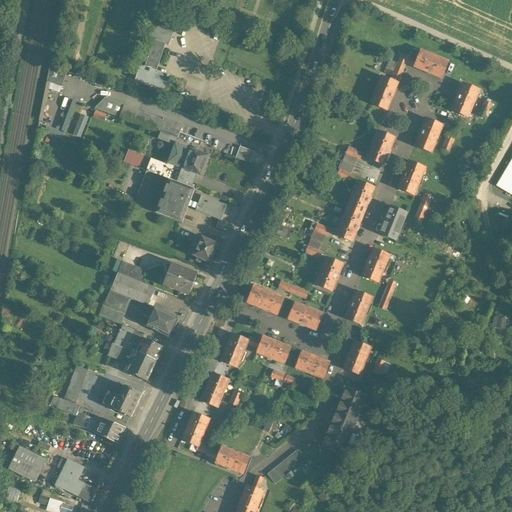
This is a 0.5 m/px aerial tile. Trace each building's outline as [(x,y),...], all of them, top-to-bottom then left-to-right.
[(161,0),(156,0),(149,21),(154,23),(161,0)] [(174,4),(161,0),(154,23),(173,29),(175,23),(168,21),(174,4)] [(154,23),(149,21),(143,38),(153,41),(165,45),(168,46),(174,30),(173,29),(154,23)] [(165,45),(153,41),(146,62),(158,66),(165,45)] [(420,52),(412,49),(409,58),(416,61),(420,52)] [(448,62),(420,51),(420,52),(416,61),(413,68),(425,73),(429,74),(441,79),(448,62)] [(409,58),(401,55),(399,62),(413,68),(416,61),(409,58)] [(398,64),(389,60),(384,74),(392,77),(397,64),(398,64)] [(392,77),(391,81),(397,84),(404,67),(397,64),(392,77)] [(169,76),(139,66),(135,81),(164,90),(169,76)] [(381,77),(370,105),(386,111),(391,99),(393,96),(392,96),(397,84),(391,81),(381,77)] [(462,84),(457,96),(455,99),(456,99),(451,111),(467,118),(479,91),(462,84)] [(124,105),(104,98),(94,109),(119,118),(123,107),(124,105)] [(485,101),(479,116),(485,118),(491,104),(485,101)] [(181,129),(123,107),(119,118),(160,134),(177,140),(181,129)] [(458,118),(449,114),(447,119),(456,123),(458,118)] [(442,126),(426,119),(421,131),(420,131),(419,134),(419,135),(414,147),(431,154),(442,126)] [(368,156),(366,159),(383,166),(388,154),(390,151),(389,150),(394,138),(378,132),(368,156)] [(177,140),(160,134),(158,140),(174,146),(175,144),(177,140)] [(454,139),(447,136),(442,150),(448,153),(454,139)] [(208,157),(175,144),(174,146),(168,164),(196,175),(200,176),(208,157)] [(254,153),(239,147),(235,158),(250,164),(254,153)] [(362,154),(348,148),(345,154),(356,159),(359,160),(361,157),(362,154)] [(146,159),(138,156),(137,155),(128,152),(123,163),(142,170),(146,159)] [(356,159),(345,154),(343,160),(354,164),(356,159)] [(150,161),(146,159),(142,170),(146,171),(150,161)] [(511,159),(496,187),(511,196),(511,159)] [(167,166),(150,160),(150,161),(146,171),(157,176),(168,180),(186,187),(187,184),(190,176),(195,177),(196,175),(168,164),(167,166)] [(354,164),(343,160),(339,170),(350,175),(354,164)] [(408,162),(403,174),(403,173),(401,177),(402,177),(397,189),(413,196),(425,168),(408,162)] [(350,175),(339,170),(336,177),(350,183),(353,176),(350,175)] [(168,180),(155,214),(182,224),(194,190),(186,187),(168,180)] [(374,188),(357,182),(346,209),(363,215),(367,204),(368,204),(369,200),(374,188)] [(425,195),(419,208),(426,211),(431,197),(425,195)] [(196,197),(192,208),(198,210),(202,199),(196,197)] [(224,207),(202,199),(198,210),(220,219),(224,207)] [(390,207),(385,219),(384,219),(383,222),(379,234),(395,241),(406,214),(390,207)] [(426,211),(419,208),(413,222),(420,225),(426,211)] [(346,209),(335,236),(351,243),(356,231),(357,231),(358,227),(363,215),(346,209)] [(331,231),(316,225),(314,231),(328,237),(331,231)] [(286,230),(279,227),(276,234),(283,237),(286,230)] [(324,236),(314,232),(312,237),(322,241),(324,236)] [(312,237),(308,247),(318,251),(322,241),(312,237)] [(217,245),(201,238),(197,245),(194,244),(192,249),(191,248),(188,254),(197,258),(196,262),(199,263),(201,260),(209,263),(217,245)] [(322,253),(307,247),(305,253),(319,259),(322,253)] [(389,256),(373,249),(368,261),(367,261),(366,264),(366,265),(361,277),(378,283),(389,256)] [(342,265),(326,258),(315,286),(331,292),(336,280),(337,280),(338,277),(337,277),(342,265)] [(145,271),(122,262),(117,274),(140,283),(145,271)] [(197,274),(170,265),(162,285),(189,295),(197,274)] [(154,289),(117,274),(111,291),(135,301),(148,306),(154,289)] [(396,283),(390,281),(384,294),(391,297),(396,283)] [(294,287),(280,282),(278,288),(292,294),(294,287)] [(283,299),(253,287),(251,291),(248,290),(246,296),(249,297),(246,304),(277,316),(280,308),(282,305),(281,305),(283,299)] [(308,293),(294,287),(292,294),(306,299),(308,293)] [(130,299),(110,291),(103,307),(124,315),(128,304),(130,299)] [(372,298),(355,291),(350,303),(349,307),(344,319),(361,326),(372,298)] [(384,294),(378,308),(385,311),(391,297),(384,294)] [(322,314),(294,303),(288,320),(300,325),(303,327),(303,326),(315,331),(322,314)] [(103,308),(94,304),(90,313),(99,317),(103,308)] [(124,315),(103,307),(103,308),(99,317),(120,325),(124,315)] [(176,320),(155,309),(155,310),(148,307),(143,316),(150,319),(146,327),(167,337),(176,320)] [(494,326),(507,330),(509,318),(496,315),(494,326)] [(135,331),(123,326),(113,345),(114,345),(132,352),(133,351),(136,353),(138,348),(128,344),(135,331)] [(144,334),(135,331),(128,344),(138,348),(142,339),(144,334)] [(248,341),(231,334),(227,347),(226,346),(225,349),(225,350),(220,362),(237,369),(247,344),(248,341)] [(275,342),(262,337),(260,342),(258,349),(256,354),(284,365),(290,348),(278,343),(275,341),(275,342)] [(254,340),(249,338),(248,341),(247,344),(252,347),(255,340),(254,340)] [(162,348),(142,339),(138,348),(136,353),(156,362),(162,348)] [(260,342),(255,340),(252,347),(258,349),(260,342)] [(371,348),(354,342),(349,354),(349,353),(347,357),(348,357),(343,369),(359,376),(371,348)] [(132,352),(114,345),(110,357),(122,361),(124,355),(130,357),(132,352)] [(136,353),(133,351),(132,352),(130,357),(124,355),(122,361),(126,366),(123,372),(146,382),(156,362),(136,353)] [(314,357),(301,352),(295,369),(323,380),(329,363),(317,358),(314,356),(314,357)] [(378,360),(373,373),(379,375),(384,362),(378,360)] [(76,367),(64,401),(74,404),(75,405),(87,371),(76,367)] [(286,376),(273,371),(270,378),(283,383),(286,376)] [(228,381),(212,374),(207,386),(206,386),(205,389),(206,389),(201,401),(217,408),(228,381)] [(299,381),(286,376),(283,383),(296,388),(299,381)] [(120,398),(108,392),(102,405),(129,418),(130,417),(129,417),(140,395),(141,394),(125,387),(120,398)] [(365,398),(345,390),(340,402),(360,410),(365,398)] [(234,392),(229,404),(236,407),(241,395),(234,392)] [(42,393),(38,403),(43,405),(48,396),(42,393)] [(54,397),(48,395),(48,396),(43,405),(50,407),(51,406),(50,405),(54,397)] [(64,401),(54,397),(50,405),(51,406),(75,416),(80,407),(75,405),(74,404),(64,401)] [(360,410),(340,402),(336,413),(356,421),(360,410)] [(236,407),(229,404),(227,410),(236,414),(239,408),(236,407)] [(209,420),(193,413),(187,425),(186,428),(186,429),(181,441),(197,447),(198,448),(199,444),(209,420)] [(356,421),(336,413),(331,425),(351,433),(356,421)] [(100,423),(79,414),(73,426),(89,431),(88,431),(95,434),(100,423)] [(124,428),(102,419),(100,423),(95,434),(117,445),(124,428)] [(268,421),(264,430),(274,435),(278,426),(268,421)] [(351,433),(331,425),(326,436),(346,445),(351,433)] [(279,433),(271,438),(275,443),(283,438),(279,433)] [(346,445),(326,436),(321,449),(341,457),(346,445)] [(19,447),(13,444),(10,450),(16,453),(19,447)] [(209,449),(199,444),(198,448),(197,447),(196,451),(206,455),(208,450),(209,450),(209,449)] [(46,461),(19,447),(16,453),(10,466),(8,470),(35,483),(46,461)] [(249,458),(221,447),(218,454),(216,461),(215,464),(227,469),(230,471),(230,470),(242,475),(249,458)] [(209,450),(208,450),(206,455),(205,457),(216,461),(218,454),(209,450)] [(297,450),(267,475),(274,483),(304,459),(297,450)] [(67,462),(61,459),(57,468),(63,471),(67,462)] [(63,471),(55,488),(59,490),(60,488),(71,493),(75,495),(81,484),(76,482),(83,469),(68,461),(67,462),(63,471)] [(263,479),(256,476),(252,488),(258,491),(263,479)] [(95,490),(81,483),(81,484),(75,495),(75,496),(88,503),(90,502),(95,492),(95,490)] [(20,491),(0,484),(0,501),(15,506),(20,491)] [(240,501),(236,511),(255,511),(263,492),(258,491),(252,488),(247,486),(242,498),(241,498),(240,501)] [(37,496),(34,505),(56,511),(60,511),(63,503),(64,500),(52,496),(51,500),(37,496)] [(72,511),(74,506),(63,503),(60,511),(72,511)]
